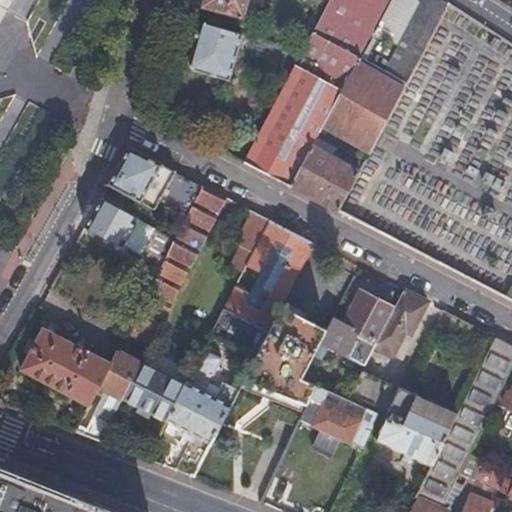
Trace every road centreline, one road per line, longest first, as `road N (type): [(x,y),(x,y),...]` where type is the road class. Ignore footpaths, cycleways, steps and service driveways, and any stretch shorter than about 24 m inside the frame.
road 1 (residential): [(110,120),(511,327)]
road 2 (residential): [(0,331),(103,149),(110,120)]
road 3 (primary): [(190,511),(0,438)]
road 4 (residential): [(110,120),(140,0)]
